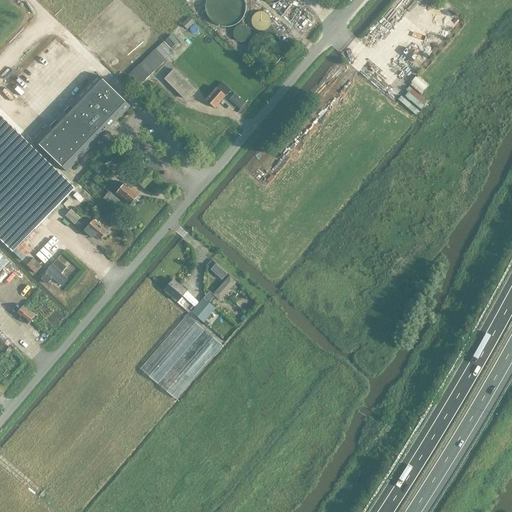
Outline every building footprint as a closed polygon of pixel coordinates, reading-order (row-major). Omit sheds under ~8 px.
[(207,0),(208,1),(207,2),(207,3),(207,6),(207,7),(207,8),(208,11),(208,12),(209,13),(209,14),(210,15),(211,17),(212,19),(214,20),(215,21),(216,22),(218,23),(220,24),(222,25),(224,25),(226,25),(228,25),(229,25),(231,25),(234,24),(236,23),(237,22),(239,22),(241,20),(242,19),(243,18),(244,17),(245,14),(246,13),(246,12),(247,10),(247,9),(247,8),(247,6),(247,4),(247,3),(247,1),(247,0),(246,0),(207,0)] [(261,11),(260,11),(259,12),(258,12),(257,12),(256,13),(255,14),(254,14),(253,16),(252,17),(252,18),(251,19),(251,20),(251,21),(251,22),(251,23),(252,24),(252,25),(252,26),(253,27),(254,28),(255,29),(256,30),(257,30),(258,30),(259,31),(261,31),(262,31),(263,30),(264,30),(265,30),(266,29),(268,28),(268,27),(269,26),(270,25),(270,24),(270,23),(270,22),(270,21),(270,20),(270,19),(270,18),(270,17),(269,16),(268,15),(267,14),(266,13),(265,12),(264,12),(263,12),(261,11)] [(187,29),(194,22),(190,18),(182,25),(187,29)] [(250,31),(249,30),(249,29),(248,27),(246,26),(245,26),(244,25),(242,25),(240,25),(239,25),(237,26),(236,27),(235,28),(234,29),(233,30),(233,31),(233,32),(233,33),(233,34),(233,35),(233,36),(233,37),(234,38),(234,39),(235,40),(236,41),(237,41),(238,42),(239,42),(241,42),(242,42),(243,42),(244,42),(245,42),(246,41),(247,40),(248,40),(248,39),(249,38),(250,37),(250,36),(250,35),(250,34),(250,33),(250,32),(250,31)] [(281,42),(280,41),(279,40),(278,38),(277,37),(276,36),(274,35),(273,34),(271,34),(270,33),(268,33),(267,33),(265,32),(264,33),(262,33),(261,33),(259,33),(258,34),(257,35),(255,36),(254,37),(252,38),(251,39),(251,40),(250,41),(249,43),(249,44),(248,46),(248,47),(248,48),(248,50),(248,51),(248,52),(248,54),(249,56),(249,57),(250,59),(251,61),(252,62),(253,63),(255,65),(257,66),(259,66),(260,67),(261,67),(264,67),(266,68),(267,67),(269,67),(271,67),(272,66),(274,65),(276,64),(277,63),(279,61),(280,60),(281,58),(281,56),(282,56),(282,54),(282,52),(283,51),(283,49),(282,48),(282,46),(282,45),(282,44),(281,43),(281,42)] [(134,91),(170,56),(174,53),(174,52),(168,46),(164,42),(123,80),(134,91)] [(177,49),(171,43),(168,46),(174,52),(177,49)] [(193,90),(174,70),(165,79),(185,99),(193,90)] [(62,169),(125,102),(101,79),(37,145),(62,169)] [(215,108),(231,90),(221,82),(206,100),(215,108)] [(421,110),(428,101),(411,87),(400,100),(417,114),(420,109),(421,110)] [(239,111),(245,103),(241,99),(234,107),(239,111)] [(75,188),(0,116),(0,239),(13,252),(75,188)] [(107,169),(114,159),(103,153),(97,163),(107,169)] [(144,189),(155,176),(142,165),(131,177),(144,189)] [(139,195),(125,184),(125,185),(123,183),(121,186),(122,187),(116,194),(130,206),(130,205),(133,205),(135,202),(135,200),(139,195)] [(121,200),(110,191),(103,199),(107,202),(109,199),(116,206),(121,200)] [(107,232),(94,221),(89,226),(84,221),(79,227),(85,231),(92,238),(94,235),(100,240),(107,232)] [(0,272),(9,262),(0,253),(0,272)] [(58,258),(46,271),(62,285),(69,278),(62,272),(68,266),(58,258)] [(227,275),(216,266),(211,271),(222,280),(227,275)] [(220,301),(235,283),(229,277),(213,295),(215,296),(220,301)] [(187,291),(173,280),(164,290),(178,302),(187,291)] [(209,303),(215,296),(213,295),(210,292),(204,299),(209,303)] [(203,323),(215,309),(209,303),(204,299),(191,313),(203,323)] [(35,316),(23,306),(16,314),(21,318),(19,320),(22,322),(23,320),(28,324),(35,316)] [(186,315),(140,369),(178,400),(223,347),(186,315)]
